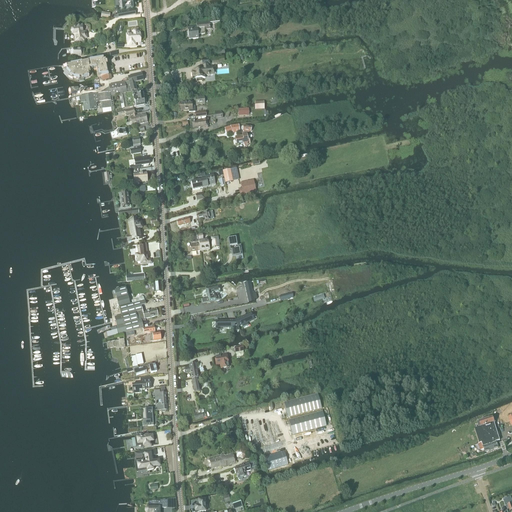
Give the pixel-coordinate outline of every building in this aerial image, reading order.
[(118,18),(135,15),(135,9),(117,13),(118,18)] [(210,24),(218,23),(220,23),(220,19),(210,20),(210,23),(197,24),(197,28),(192,28),(192,29),(188,30),(189,40),(199,39),(198,35),(205,34),(205,30),(210,30),(210,24)] [(84,31),(83,24),(74,25),(75,28),(72,29),(71,32),(73,35),(74,35),(75,45),(87,43),(86,40),(88,39),(87,31),(84,31)] [(139,34),(138,32),(137,31),(135,31),(134,31),(132,32),(132,34),(127,35),(128,43),(128,47),(135,46),(135,43),(140,42),(139,34)] [(104,61),(103,59),(103,58),(87,61),(88,63),(82,64),(82,63),(82,62),(71,64),(71,65),(65,66),(63,67),(63,68),(64,69),(65,70),(66,71),(70,75),(68,77),(69,78),(70,79),(72,79),(73,79),(73,78),(79,79),(79,82),(80,82),(81,82),(83,81),(84,81),(83,80),(88,78),(87,77),(89,75),(88,74),(90,73),(90,70),(96,69),(98,77),(109,75),(109,74),(110,73),(109,68),(108,68),(107,65),(107,62),(105,63),(105,61),(104,61)] [(192,73),(192,77),(193,77),(193,79),(197,79),(197,82),(202,81),(201,79),(205,78),(204,78),(204,76),(212,75),(212,68),(209,68),(209,67),(208,65),(210,65),(209,60),(202,61),(203,70),(192,71),(192,73)] [(101,107),(98,107),(98,114),(102,113),(111,112),(114,111),(113,108),(112,97),(123,94),(130,93),(130,92),(137,90),(135,83),(143,81),(142,74),(128,77),(129,81),(109,85),(109,88),(98,94),(99,102),(100,102),(101,107)] [(130,93),(123,94),(126,110),(145,106),(144,100),(143,95),(144,95),(144,92),(143,90),(140,91),(130,93)] [(83,96),(80,96),(81,103),(83,103),(84,111),(97,110),(96,103),(99,102),(98,94),(83,96)] [(197,106),(199,106),(199,105),(205,104),(204,97),(196,98),(197,106)] [(255,110),(264,109),(264,101),(255,102),(255,110)] [(192,107),(192,102),(181,103),(181,111),(189,111),(189,113),(195,112),(195,107),(192,107)] [(136,117),(134,109),(125,112),(126,117),(133,115),(134,117),(130,118),(130,120),(128,120),(129,124),(127,124),(128,128),(131,127),(131,126),(132,126),(148,122),(146,114),(136,117)] [(192,121),(192,122),(193,129),(203,127),(203,128),(208,127),(207,121),(208,120),(208,119),(206,119),(198,120),(192,121)] [(246,135),(246,132),(250,132),(251,127),(248,125),(244,127),(243,131),(244,132),(243,134),(242,136),(237,137),(235,138),(236,145),(243,144),(245,147),(249,144),(248,139),(247,139),(246,135)] [(127,135),(126,130),(115,132),(115,133),(116,132),(117,138),(127,135)] [(131,155),(141,153),(140,147),(134,148),(134,150),(130,150),(131,155)] [(134,166),(130,166),(131,170),(137,169),(141,169),(140,167),(140,166),(149,164),(148,157),(135,159),(136,163),(133,163),(134,166)] [(225,183),(233,182),(238,179),(235,168),(223,171),(225,183)] [(134,183),(147,182),(146,173),(133,175),(134,183)] [(215,184),(213,175),(206,177),(206,179),(201,180),(198,181),(199,181),(191,182),(193,190),(208,187),(216,186),(215,184)] [(241,196),(244,196),(244,194),(255,191),(253,181),(241,184),(243,189),(240,190),(241,196)] [(214,219),(212,211),(203,213),(204,213),(196,215),(197,219),(198,219),(198,222),(201,222),(200,218),(204,217),(205,221),(211,219),(214,219)] [(178,226),(186,224),(190,223),(189,218),(177,221),(178,226)] [(135,222),(135,220),(128,221),(129,228),(130,228),(131,233),(130,233),(131,236),(128,236),(129,241),(142,238),(141,234),(140,234),(139,229),(142,229),(141,223),(139,224),(138,222),(135,222)] [(203,240),(203,234),(198,235),(200,252),(209,251),(208,239),(203,240)] [(236,237),(228,238),(230,251),(230,250),(231,250),(232,257),(236,256),(241,256),(239,248),(238,248),(236,237)] [(146,254),(145,243),(137,245),(138,254),(136,255),(137,261),(142,261),(142,265),(152,264),(151,259),(149,260),(149,257),(147,258),(147,253),(146,254)] [(251,282),(244,283),(249,303),(255,302),(251,282)] [(218,297),(217,293),(220,293),(219,287),(206,290),(208,299),(202,300),(203,304),(219,300),(219,297),(218,297)] [(130,304),(126,288),(115,290),(121,316),(115,317),(119,335),(143,329),(142,322),(146,321),(145,319),(158,316),(157,310),(143,313),(141,305),(146,304),(145,301),(144,301),(144,299),(143,298),(142,297),(140,297),(139,298),(138,299),(131,301),(132,304),(130,304)] [(234,325),(238,324),(238,326),(242,325),(243,326),(247,324),(246,323),(253,320),(252,318),(251,317),(250,315),(244,318),(243,317),(236,320),(236,322),(233,322),(234,325)] [(108,338),(116,335),(118,335),(116,327),(113,328),(112,328),(113,332),(107,333),(108,338)] [(155,334),(155,332),(154,328),(143,329),(144,334),(150,333),(150,335),(149,335),(150,342),(161,340),(161,339),(161,337),(160,334),(155,334)] [(125,348),(123,340),(119,341),(119,342),(108,343),(109,349),(116,348),(116,349),(125,348)] [(133,368),(138,367),(138,365),(143,364),(141,354),(135,356),(135,357),(131,357),(133,368)] [(229,367),(228,363),(229,363),(227,354),(223,355),(223,356),(215,358),(216,365),(221,364),(222,369),(229,367)] [(158,372),(156,364),(149,366),(148,364),(143,366),(143,368),(139,369),(138,367),(126,370),(127,374),(135,371),(136,376),(147,372),(147,370),(150,369),(152,373),(158,372)] [(198,378),(196,364),(190,365),(190,368),(184,369),(185,374),(191,373),(195,393),(200,392),(200,388),(199,388),(197,378),(198,378)] [(133,394),(142,394),(142,390),(145,390),(145,388),(151,388),(150,378),(141,379),(141,385),(132,385),(133,394)] [(161,394),(161,391),(158,391),(154,391),(155,400),(151,400),(155,400),(155,404),(155,406),(155,408),(153,409),(153,411),(155,411),(167,411),(166,393),(161,394)] [(318,395),(284,404),(288,418),(322,409),(318,395)] [(153,411),(146,412),(146,422),(143,422),(143,430),(139,430),(139,431),(135,431),(135,435),(156,432),(156,431),(161,430),(161,425),(155,425),(155,411),(153,411)] [(322,412),(288,421),(292,436),(326,427),(322,412)] [(485,453),(498,448),(496,442),(500,441),(494,423),(495,422),(494,417),(477,422),(479,428),(475,429),(480,444),(478,444),(480,451),(484,449),(485,453)] [(142,437),(135,439),(136,447),(141,446),(141,448),(150,447),(149,443),(153,442),(152,436),(148,437),(148,433),(142,434),(142,437)] [(242,459),(246,456),(245,450),(240,449),(236,453),(237,458),(242,459)] [(268,471),(288,465),(284,451),(264,457),(268,471)] [(153,467),(155,466),(155,467),(159,467),(159,461),(154,461),(154,462),(152,462),(150,452),(144,452),(146,461),(145,461),(145,463),(142,463),(141,463),(138,464),(139,472),(147,471),(153,471),(153,467)] [(236,464),(233,454),(225,456),(225,455),(224,456),(224,455),(221,456),(209,459),(211,468),(220,466),(221,468),(236,464)] [(246,477),(245,473),(251,472),(250,469),(254,468),(252,463),(234,469),(236,476),(237,475),(238,479),(239,480),(240,481),(242,480),(243,479),(242,478),(246,477)] [(199,511),(200,511),(206,511),(205,500),(199,500),(199,506),(195,506),(196,511),(200,511),(199,511)] [(166,508),(166,501),(160,501),(160,502),(149,502),(149,503),(151,503),(151,508),(148,508),(148,511),(161,511),(161,508),(166,508)] [(233,510),(242,507),(239,501),(231,503),(233,510)]
